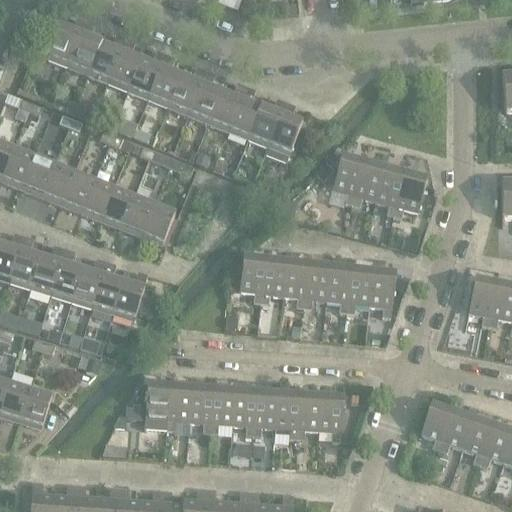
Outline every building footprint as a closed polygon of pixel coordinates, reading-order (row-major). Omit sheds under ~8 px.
[(47,64),(68,72),(86,27),(76,24),(72,36),(60,31),(47,64)] [(95,31),(86,27),(68,72),(88,80),(101,48),(90,43),(95,31)] [(112,52),(101,48),(88,80),(108,88),(126,44),(117,40),(112,52)] [(135,47),(126,44),(108,88),(128,96),(141,64),(130,60),(135,47)] [(152,68),(141,64),(128,96),(148,104),(166,60),(157,56),(152,68)] [(175,63),(166,60),(148,104),(168,112),(181,80),(170,76),(175,63)] [(192,84),(181,80),(168,112),(188,120),(206,76),(197,72),(192,84)] [(215,79),(206,76),(188,120),(208,128),(221,96),(210,92),(215,79)] [(505,117),(511,115),(511,79),(501,81),(505,117)] [(232,100),(221,96),(208,128),(228,136),(246,92),(237,88),(232,100)] [(255,96),(246,92),(228,136),(248,144),(261,112),(251,108),(255,96)] [(19,112),(29,116),(32,108),(22,104),(19,112)] [(272,116),(261,112),(248,144),(268,152),(286,108),(277,104),(272,116)] [(42,112),(32,108),(29,116),(39,120),(42,112)] [(296,112),(286,108),(268,152),(289,161),(302,129),(291,124),(296,112)] [(72,124),(63,120),(59,128),(69,132),(72,124)] [(82,128),(72,124),(69,132),(79,136),(82,128)] [(112,140),(103,136),(99,144),(109,148),(112,140)] [(122,144),(112,140),(109,148),(119,152),(122,144)] [(0,181),(3,182),(14,154),(0,148),(0,181)] [(152,156),(143,152),(139,160),(149,164),(152,156)] [(289,161),(268,152),(266,158),(287,167),(289,161)] [(34,162),(14,154),(3,182),(8,185),(7,188),(21,194),(34,162)] [(172,164),(152,156),(149,164),(169,172),(172,164)] [(345,208),(352,210),(364,166),(342,160),(333,195),(347,199),(345,208)] [(54,170),(34,162),(21,194),(35,200),(37,196),(43,198),(54,170)] [(190,181),(193,172),(172,164),(169,172),(190,181)] [(385,172),(364,166),(352,210),(359,212),(362,203),(375,207),(385,172)] [(326,168),(316,181),(324,186),(333,174),(326,168)] [(74,178),(54,170),(43,198),(49,201),(47,204),(61,210),(74,178)] [(406,177),(385,172),(375,207),(389,210),(387,219),(394,221),(406,177)] [(427,183),(406,177),(394,221),(401,223),(404,214),(418,218),(427,183)] [(94,186),(74,178),(61,210),(75,216),(77,212),(83,215),(94,186)] [(114,194),(94,186),(83,215),(89,217),(87,220),(101,226),(114,194)] [(502,223),(511,222),(511,186),(501,187),(502,223)] [(134,202),(114,194),(101,226),(115,232),(117,228),(123,231),(134,202)] [(154,210),(134,202),(123,231),(129,233),(127,237),(141,242),(154,210)] [(175,218),(154,210),(141,242),(156,248),(157,244),(162,246),(161,250),(162,251),(175,218)] [(10,251),(0,248),(0,284),(10,287),(24,242),(14,239),(10,251)] [(33,245),(24,242),(10,287),(30,294),(40,261),(30,257),(33,245)] [(405,242),(403,252),(416,255),(418,245),(405,242)] [(52,264),(40,261),(30,294),(51,300),(65,254),(55,251),(52,264)] [(75,257),(65,254),(51,300),(72,307),(82,273),(71,270),(75,257)] [(253,308),(261,309),(266,263),(244,261),(240,297),(254,299),(253,308)] [(287,266),(266,263),(261,309),(268,310),(269,300),(283,302),(287,266)] [(93,277),(82,273),(72,307),(92,313),(106,267),(97,264),(93,277)] [(309,268),(287,266),(283,302),(297,303),(296,313),(304,314),(309,268)] [(116,270),(106,267),(92,313),(113,319),(123,286),(112,283),(116,270)] [(330,271),(309,268),(304,314),(311,315),(312,305),(326,306),(330,271)] [(352,273),(330,271),(326,306),(340,308),(339,317),(347,318),(352,273)] [(373,275),(352,273),(347,318),(354,319),(355,310),(369,311),(373,275)] [(396,278),(373,275),(369,311),(383,313),(382,322),(391,323),(396,278)] [(134,289),(123,286),(113,319),(134,326),(144,293),(144,292),(147,280),(138,277),(134,289)] [(481,330),(489,332),(497,287),(475,283),(468,318),(483,321),(481,330)] [(511,325),(511,289),(497,287),(489,332),(496,333),(498,324),(511,326),(511,325)] [(14,338),(3,335),(1,343),(11,346),(14,338)] [(84,342),(81,354),(95,358),(99,347),(84,342)] [(45,347),(34,344),(32,353),(42,356),(45,347)] [(55,351),(45,347),(42,356),(52,359),(55,351)] [(0,419),(10,388),(0,385),(0,419)] [(30,394),(10,388),(0,419),(0,421),(14,426),(15,422),(21,424),(30,394)] [(159,435),(167,436),(170,390),(148,389),(145,424),(160,426),(159,435)] [(192,392),(170,390),(167,436),(175,436),(175,427),(189,427),(192,392)] [(213,393),(192,392),(189,427),(203,428),(202,438),(210,438),(213,393)] [(235,394),(213,393),(210,438),(218,439),(218,429),(232,430),(235,394)] [(52,401),(30,394),(21,424),(27,426),(26,429),(41,434),(52,401)] [(256,396),(235,394),(232,430),(246,431),(246,441),(253,441),(256,396)] [(278,397),(256,396),(253,441),(261,442),(261,432),(275,433),(278,397)] [(299,399),(278,397),(275,433),(289,434),(289,444),(296,444),(299,399)] [(321,400),(299,399),(296,444),(304,445),(305,435),(318,436),(321,400)] [(343,402),(321,400),(318,436),(332,437),(332,447),(340,447),(343,402)] [(128,413),(127,425),(143,426),(143,414),(141,414),(141,409),(134,408),(134,413),(128,413)] [(432,454),(439,456),(453,416),(432,408),(421,440),(435,445),(432,454)] [(474,423),(453,416),(439,456),(447,459),(450,450),(463,454),(474,423)] [(494,430),(474,423),(463,454),(476,459),(473,468),(480,470),(494,430)] [(511,444),(511,435),(494,430),(480,470),(487,473),(491,464),(504,468),(511,444)] [(441,457),(438,466),(445,469),(448,460),(441,457)] [(41,502),(42,488),(32,488),(30,511),(53,511),(54,503),(41,502)] [(66,504),(54,503),(53,511),(74,511),(76,491),(67,490),(66,504)] [(85,505),(85,491),(76,491),(74,511),(96,511),(97,506),(85,505)] [(109,507),(97,506),(96,511),(117,511),(119,494),(110,493),(109,507)] [(128,508),(129,494),(119,494),(117,511),(139,511),(140,509),(128,508)] [(196,508),(183,507),(182,511),(204,511),(206,495),(197,494),(196,508)] [(214,509),(215,495),(206,495),(204,511),(226,511),(227,510),(214,509)] [(152,510),(140,509),(139,511),(161,511),(162,497),(153,496),(152,510)] [(181,511),(171,511),(172,497),(162,497),(161,511),(181,511)] [(239,511),(227,510),(226,511),(248,511),(249,498),(240,497),(239,511)] [(257,511),(259,498),(249,498),(248,511),(257,511)] [(282,511),(292,511),(293,501),(283,500),(282,511)]
